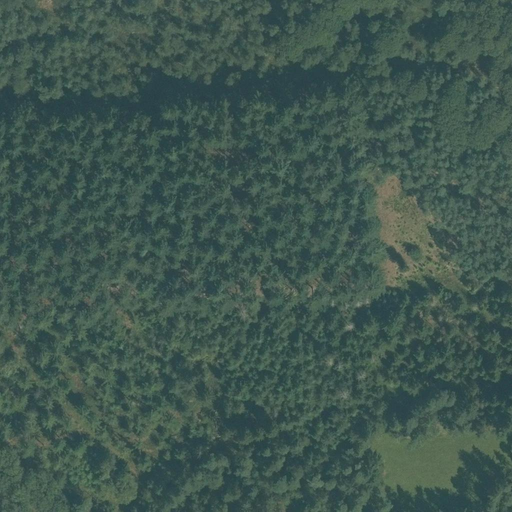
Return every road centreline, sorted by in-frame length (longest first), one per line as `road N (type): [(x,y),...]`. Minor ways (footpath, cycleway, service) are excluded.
road 1 (track): [(0,102),(511,53)]
road 2 (track): [(127,511),(145,479),(168,464),(383,396),(511,381)]
road 3 (track): [(145,479),(0,339)]
